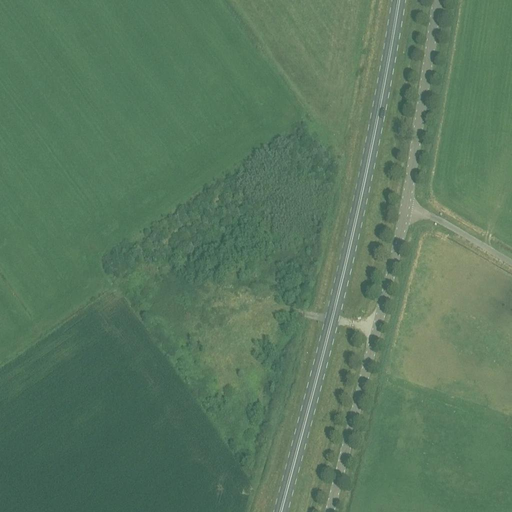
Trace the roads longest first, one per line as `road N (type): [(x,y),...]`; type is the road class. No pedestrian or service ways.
road 1 (primary): [(280,511),(357,211),(396,0)]
road 2 (unclassified): [(330,511),(406,210),(437,0)]
